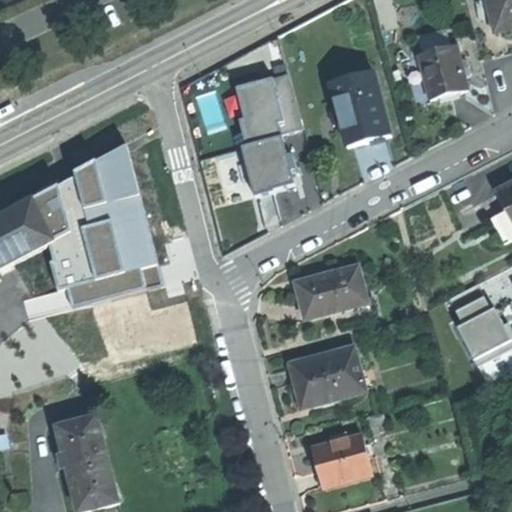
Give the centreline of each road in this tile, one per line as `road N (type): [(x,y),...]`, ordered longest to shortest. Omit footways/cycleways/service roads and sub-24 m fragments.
road 1 (residential): [(511,128),(315,223),(219,287)]
road 2 (residential): [(219,287),(285,511)]
road 3 (residential): [(153,64),(201,248),(219,287)]
road 4 (secondary): [(153,64),(0,144)]
road 5 (secondary): [(279,0),(153,64)]
